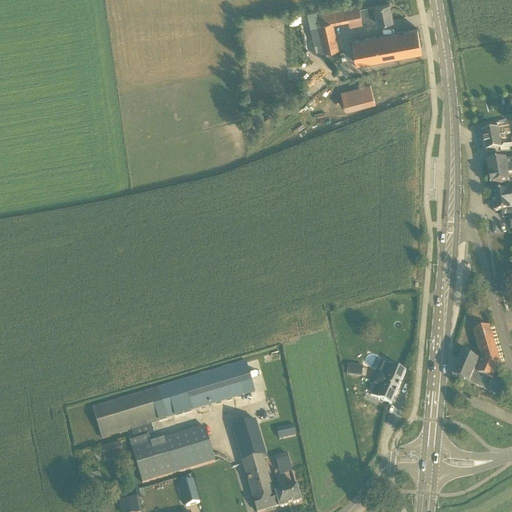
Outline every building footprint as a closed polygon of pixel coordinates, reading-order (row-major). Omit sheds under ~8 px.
[(360,9),(361,19),(362,21),(367,20),(367,23),(377,21),(377,22),(393,20),(390,3),(374,6),(360,9)] [(341,22),(361,19),(360,9),(359,4),(316,11),(324,53),(338,50),(333,26),(341,24),(341,22)] [(419,51),(415,28),(348,42),(353,65),(419,51)] [(369,84),(340,92),(344,109),(361,105),(374,102),(369,84)] [(508,123),(496,125),(497,130),(482,133),(485,152),(501,149),(499,136),(510,134),(508,123)] [(505,160),(487,163),(490,186),(508,182),(507,174),(511,173),(511,159),(505,160)] [(507,191),(492,193),(495,212),(510,210),(509,208),(511,207),(511,190),(507,191)] [(469,384),(478,388),(488,392),(496,373),(500,363),(489,327),(473,332),(482,361),(481,363),(462,355),(453,377),(469,384)] [(347,376),(362,377),(363,360),(351,359),(350,365),(348,365),(347,376)] [(254,360),(158,389),(93,408),(102,439),(131,430),(134,439),(154,433),(152,424),(263,390),(254,360)] [(377,377),(378,378),(375,385),(376,385),(371,396),(391,405),(398,390),(398,391),(406,373),(392,367),(388,376),(380,372),(377,377)] [(508,378),(496,373),(488,392),(503,399),(509,386),(505,384),(508,378)] [(257,421),(252,422),(232,428),(254,499),(253,499),(257,511),(262,511),(280,507),(280,508),(301,502),(296,486),(280,491),(277,482),(271,484),(263,459),(268,458),(257,421)] [(294,424),(277,428),(279,440),(296,436),(294,424)] [(205,427),(163,439),(151,443),(149,435),(130,441),(142,484),(174,474),(216,462),(205,427)] [(104,461),(124,455),(121,442),(101,448),(104,461)] [(287,454),(275,457),(280,475),(292,472),(287,454)] [(193,479),(181,482),(188,506),(199,502),(193,479)]
